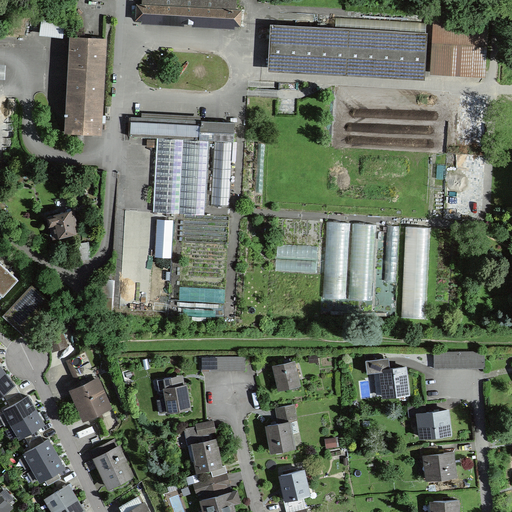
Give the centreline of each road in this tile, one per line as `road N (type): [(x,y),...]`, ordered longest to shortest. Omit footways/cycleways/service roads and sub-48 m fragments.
road 1 (residential): [(99,511),(25,355)]
road 2 (residential): [(484,511),(471,372)]
road 3 (residential): [(260,511),(236,379)]
road 4 (track): [(72,276),(96,265),(105,250),(111,171)]
